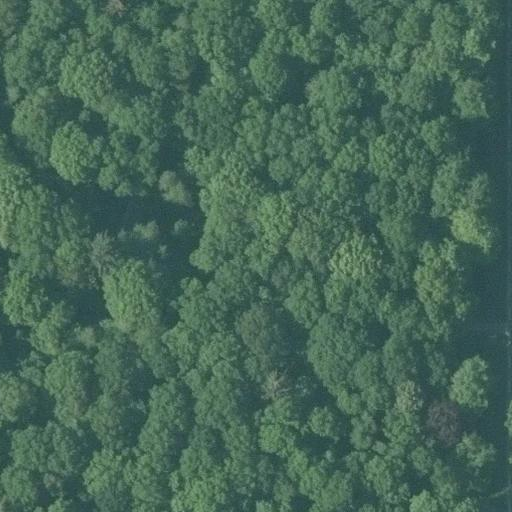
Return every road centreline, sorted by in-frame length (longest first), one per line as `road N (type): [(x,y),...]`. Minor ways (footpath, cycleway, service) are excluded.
road 1 (track): [(165,0),(195,25),(209,58),(227,71),(230,158),(281,270),(256,377),(261,444),(241,481),(247,511)]
road 2 (track): [(79,511),(104,337),(127,243),(221,0)]
road 3 (track): [(322,333),(325,271),(287,184),(283,132),(364,0)]
road 4 (track): [(322,333),(219,314),(105,277)]
road 5 (track): [(356,511),(339,498),(345,336)]
